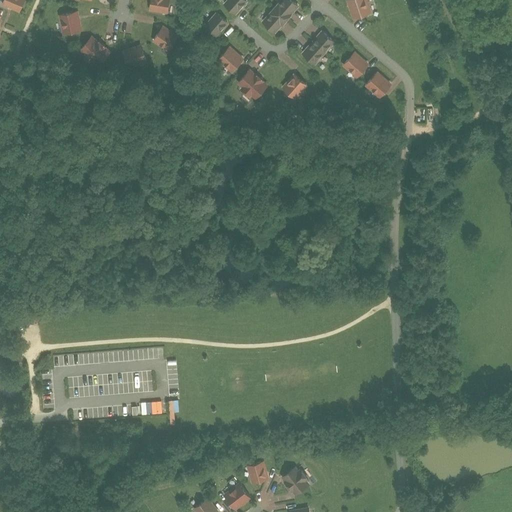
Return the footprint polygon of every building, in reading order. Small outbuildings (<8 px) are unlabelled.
[(168,0),(149,0),(149,6),(167,9),(168,0)] [(297,0),(282,0),(277,5),(290,18),(302,5),(297,0)] [(348,0),(355,19),(374,12),(370,0),(348,0)] [(277,5),(261,19),(274,33),(290,18),(277,5)] [(220,10),(206,23),(216,34),(230,21),(220,10)] [(78,12),(60,15),(63,33),(81,30),(78,12)] [(162,26),(151,40),(166,52),(178,38),(162,26)] [(325,28),(314,39),(329,52),(338,40),(325,28)] [(90,36),(82,48),(98,58),(106,46),(90,36)] [(314,39),(302,53),(316,64),(329,52),(314,39)] [(141,45),(119,52),(123,66),(145,60),(141,45)] [(245,60),(233,46),(223,56),(235,69),(245,60)] [(355,50),(342,63),(357,77),(370,63),(355,50)] [(268,85),(253,69),(242,78),(258,95),(268,85)] [(378,70),(365,84),(381,97),(393,82),(378,70)] [(297,72),(282,87),(294,99),(309,84),(297,72)] [(23,312),(23,323),(38,323),(39,312),(23,312)] [(150,400),(150,413),(166,412),(166,399),(150,400)] [(263,459),(248,463),(252,480),(267,475),(263,459)] [(298,463),(284,473),(299,493),(314,482),(310,476),(312,474),(306,466),(303,469),(298,463)] [(227,493),(237,506),(250,496),(240,483),(227,493)] [(199,507),(202,511),(219,511),(222,510),(212,497),(199,507)]
